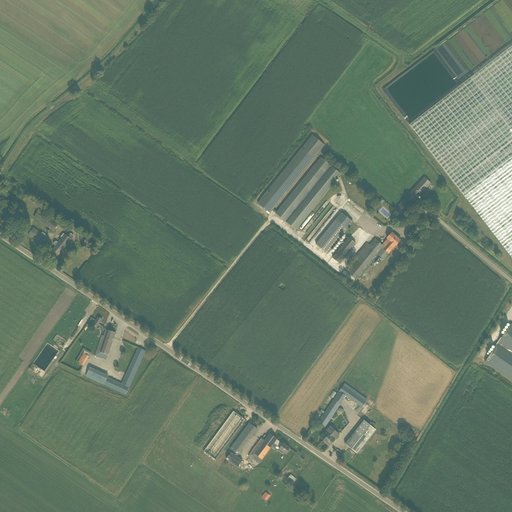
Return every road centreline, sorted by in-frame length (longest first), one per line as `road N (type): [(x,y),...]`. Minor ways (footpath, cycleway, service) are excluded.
road 1 (unclassified): [(401,511),(0,237)]
road 2 (track): [(0,173),(29,131),(104,69),(164,0)]
